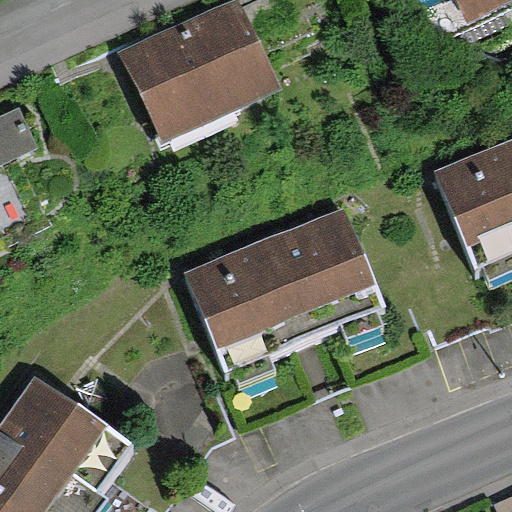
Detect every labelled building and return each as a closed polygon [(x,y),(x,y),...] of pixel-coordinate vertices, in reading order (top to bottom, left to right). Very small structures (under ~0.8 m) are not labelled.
[(511,20),(511,0),(414,0),(439,54),(511,20)] [(238,16),(111,61),(149,168),(276,123),(238,16)] [(0,112),(0,262),(64,233),(7,109),(0,112)] [(511,154),(428,186),(467,290),(511,273),(511,154)] [(381,334),(337,220),(179,282),(223,395),(381,334)] [(94,511),(133,458),(27,383),(0,421),(0,511),(94,511)]
